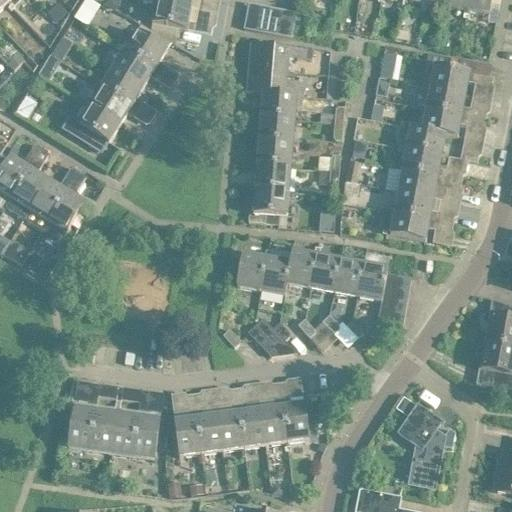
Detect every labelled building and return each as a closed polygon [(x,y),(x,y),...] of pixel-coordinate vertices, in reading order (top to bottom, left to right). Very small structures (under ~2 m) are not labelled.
[(156,0),(155,4),(190,11),(192,0),(205,0),(214,2),(215,0),(156,0)] [(445,8),(446,0),(424,0),(424,4),(445,8)] [(446,0),(445,8),(466,12),(468,0),(446,0)] [(468,0),(466,12),(487,16),(490,0),(468,0)] [(190,11),(155,4),(151,25),(179,31),(177,41),(205,46),(207,35),(210,36),(211,31),(209,27),(188,23),(190,11)] [(253,32),(258,8),(247,5),(242,30),(253,32)] [(265,35),(270,10),(258,8),(253,32),(265,35)] [(276,37),(281,12),(270,10),(265,35),(276,37)] [(281,12),(276,37),(288,39),(293,14),(281,12)] [(124,52),(175,84),(178,79),(177,75),(158,64),(165,53),(135,34),(124,52)] [(58,44),(68,50),(72,45),(61,38),(58,44)] [(250,46),(248,70),(287,74),(288,60),(305,61),(306,51),(250,46)] [(112,71),(142,89),(149,78),(167,89),(172,88),(175,84),(124,52),(112,71)] [(6,66),(13,73),(24,63),(17,56),(6,66)] [(60,63),(50,57),(38,75),(49,82),(60,63)] [(429,90),(465,97),(467,83),(487,87),(491,86),(492,79),(434,68),(429,90)] [(287,74),(248,70),(246,95),(262,96),(296,99),(302,100),(303,89),(286,87),(287,74)] [(101,89),(152,120),(155,115),(154,111),(136,99),(142,89),(112,71),(101,89)] [(152,120),(101,89),(89,107),(119,126),(126,115),(143,126),(149,125),(152,120)] [(465,97),(429,90),(425,111),(484,122),(485,116),(483,113),(462,109),(465,97)] [(262,96),(260,119),(294,122),(296,99),(262,96)] [(119,126),(89,107),(79,101),(67,120),(77,126),(97,138),(92,145),(107,154),(110,149),(109,145),(107,145),(119,126)] [(380,123),(382,107),(373,106),(370,121),(380,123)] [(334,125),(342,126),(344,109),(339,108),(335,111),(334,125)] [(483,128),(484,122),(425,111),(422,131),(445,136),(444,136),(457,139),(459,126),(480,130),(483,128)] [(258,143),(292,146),(294,122),(260,119),(258,143)] [(342,126),(334,125),(332,139),(335,142),(341,143),(342,126)] [(440,157),(444,136),(445,136),(422,131),(410,129),(406,150),(440,157)] [(292,146),(258,143),(256,167),(290,170),(292,146)] [(0,210),(2,212),(5,208),(41,150),(36,147),(33,147),(21,166),(10,159),(0,174),(0,210)] [(46,153),(41,150),(5,208),(24,220),(47,182),(36,175),(47,158),(46,153)] [(438,170),(440,157),(406,150),(402,172),(460,183),(462,177),(459,174),(438,170)] [(476,164),(477,158),(475,155),(459,152),(458,161),(466,162),(476,164)] [(329,173),(338,174),(339,157),(334,157),(330,159),(329,173)] [(256,167),(253,192),(288,195),(290,170),(256,167)] [(58,189),(47,182),(24,220),(41,231),(78,173),(73,170),(69,171),(58,189)] [(459,188),(460,183),(402,172),(398,193),(432,200),(435,187),(456,191),(459,188)] [(78,173),(41,231),(55,239),(59,232),(65,236),(84,206),(72,198),(83,180),(82,176),(78,173)] [(338,174),(329,173),(328,188),(330,190),(337,191),(338,174)] [(288,195),(253,192),(251,215),(250,215),(248,218),(247,224),(280,227),(281,218),(285,219),(288,195)] [(430,212),(432,200),(398,193),(393,214),(452,226),(453,219),(451,216),(430,212)] [(451,231),(452,226),(393,214),(389,236),(424,242),(427,229),(447,233),(451,231)] [(9,243),(0,237),(0,256),(1,256),(9,243)] [(310,291),(316,257),(292,252),(290,264),(286,286),(310,291)] [(104,255),(96,306),(153,316),(162,264),(104,255)] [(260,293),(266,260),(242,255),(236,289),(260,293)] [(333,295),(339,261),(316,257),(310,291),(333,295)] [(34,258),(28,268),(44,278),(50,268),(34,258)] [(266,260),(260,293),(284,298),(286,286),(290,264),(266,260)] [(357,299),(364,266),(339,261),(333,295),(357,299)] [(364,266),(357,299),(380,304),(381,299),(383,287),(385,275),(386,270),(364,266)] [(385,275),(383,287),(408,292),(411,280),(385,275)] [(408,292),(383,287),(381,299),(406,304),(408,292)] [(381,299),(380,304),(379,311),(404,316),(406,304),(381,299)] [(404,316),(379,311),(377,323),(402,328),(404,316)] [(489,322),(485,344),(511,349),(511,311),(510,322),(489,318),(489,322)] [(328,318),(322,324),(334,336),(338,332),(338,327),(328,318)] [(302,321),(296,327),(310,341),(314,337),(314,333),(302,321)] [(353,323),(347,329),(358,341),(363,336),(363,332),(353,323)] [(279,326),(273,333),(285,344),(289,340),(288,335),(279,326)] [(255,330),(248,336),(259,348),(263,345),(264,340),(255,330)] [(230,332),(223,338),(235,351),(239,347),(240,343),(230,332)] [(480,366),(480,370),(500,374),(497,390),(511,392),(511,349),(485,344),(480,366)] [(303,408),(290,410),(288,400),(302,398),(300,380),(287,381),(284,386),(283,386),(278,387),(286,446),(308,443),(303,408)] [(89,454),(95,414),(96,407),(97,399),(98,390),(93,389),(89,385),(77,383),(75,402),(86,403),(85,412),(73,411),(67,451),(89,454)] [(97,399),(96,407),(115,410),(118,390),(99,387),(98,390),(97,399)] [(260,413),(264,449),(286,446),(278,387),(272,387),(270,391),(272,412),(260,413)] [(139,413),(141,396),(142,393),(122,390),(120,411),(139,413)] [(235,392),(242,451),(264,449),(260,413),(247,415),(244,394),(241,391),(235,392)] [(217,419),(221,454),(242,451),(235,392),(230,392),(227,396),(230,417),(217,419)] [(138,420),(132,460),(154,463),(160,423),(148,421),(148,415),(151,393),(146,397),(141,396),(139,413),(138,420)] [(192,397),(200,457),(221,454),(217,419),(205,420),(202,399),(198,396),(192,397)] [(200,457),(192,397),(188,398),(185,401),(187,422),(174,424),(179,460),(200,457)] [(403,400),(395,412),(408,421),(398,435),(416,447),(412,463),(411,462),(410,466),(412,466),(408,487),(433,491),(442,446),(452,448),(455,434),(449,430),(444,437),(436,432),(441,425),(440,424),(416,408),(403,400)] [(95,414),(89,454),(110,457),(116,417),(95,414)] [(116,417),(110,457),(132,460),(138,420),(116,417)] [(511,454),(503,453),(499,472),(496,471),(492,493),(511,496),(511,454)] [(379,484),(377,491),(392,494),(394,487),(379,484)] [(398,511),(401,499),(360,491),(355,511),(398,511)]
